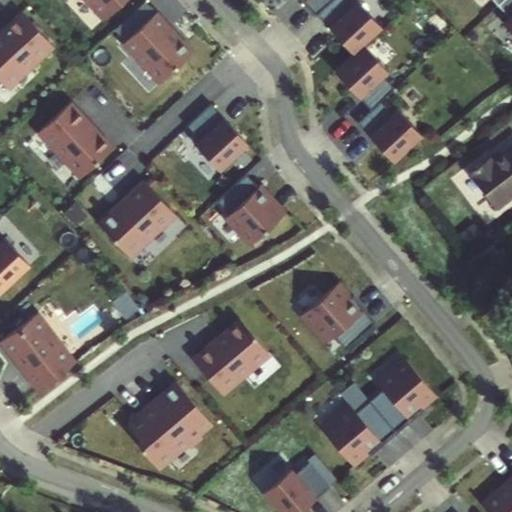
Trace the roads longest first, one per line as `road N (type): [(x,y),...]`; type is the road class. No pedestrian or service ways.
road 1 (residential): [(377,511),(481,421),(483,376),(306,163),(291,138),(277,69),(214,0)]
road 2 (residential): [(0,448),(148,511)]
road 3 (unknown): [(249,39),(140,146)]
